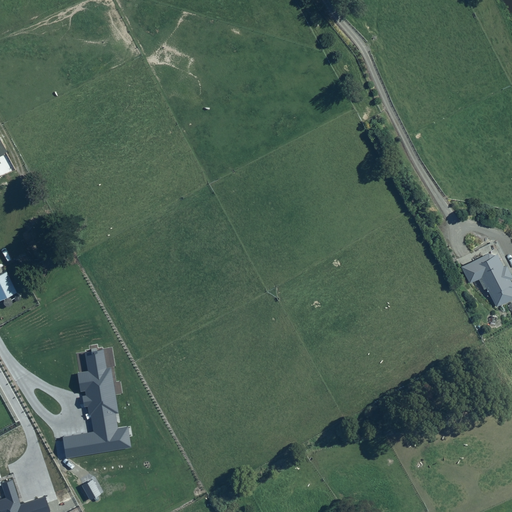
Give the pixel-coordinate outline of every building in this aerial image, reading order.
[(460,266),(461,268),(469,284),(480,278),(495,307),(511,298),(511,289),(506,277),(510,275),(504,264),(500,267),(491,250),(460,266)] [(6,268),(0,270),(0,297),(16,290),(6,268)] [(64,435),(67,457),(133,446),(129,425),(119,426),(117,412),(120,411),(112,366),(108,366),(105,348),(86,351),(89,369),(79,371),(82,390),(86,389),(87,393),(83,394),(85,405),(89,404),(91,414),(93,413),(95,430),(64,435)] [(0,511),(47,511),(52,511),(46,495),(22,503),(14,478),(2,481),(7,496),(0,498),(0,511)] [(102,492),(94,478),(83,483),(91,498),(102,492)]
